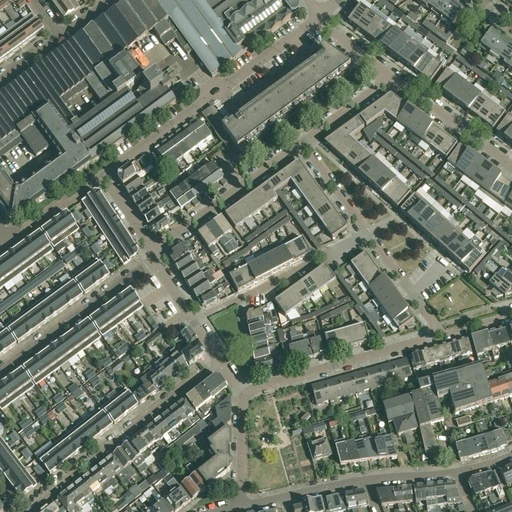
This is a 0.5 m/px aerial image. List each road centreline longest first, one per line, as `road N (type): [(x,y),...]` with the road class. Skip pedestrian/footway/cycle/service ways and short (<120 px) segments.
road 1 (residential): [(151,252),(103,176),(318,16)]
road 2 (residential): [(28,511),(219,362)]
road 3 (residential): [(242,392),(439,335)]
road 4 (residential): [(195,321),(370,235)]
road 5 (residential): [(0,373),(156,261)]
road 6 (residential): [(151,252),(302,140)]
road 7 (residential): [(511,168),(390,76)]
road 8 (residential): [(439,335),(370,235)]
